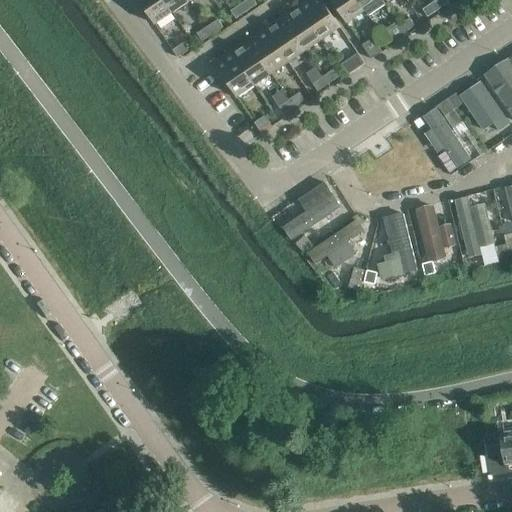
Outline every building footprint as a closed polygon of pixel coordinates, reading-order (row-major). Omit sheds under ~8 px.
[(173,13),(164,0),(138,0),(155,25),(173,13)] [(190,1),(189,0),(164,0),(173,13),(190,1)] [(257,5),(253,0),(247,0),(242,4),(247,12),(257,5)] [(341,28),(322,0),(308,0),(300,6),(323,39),(341,28)] [(365,11),(357,0),(331,0),(347,23),(365,11)] [(381,0),(357,0),(365,11),(381,0)] [(449,3),(446,0),(437,0),(433,3),(438,10),(449,3)] [(438,10),(433,3),(423,10),(428,17),(438,10)] [(247,12),(242,4),(231,11),(236,19),(247,12)] [(323,39),(300,6),(283,17),(286,21),(306,51),(323,39)] [(306,51),(286,21),(283,17),(266,29),(289,62),(306,51)] [(405,33),(415,26),(410,18),(400,25),(397,22),(387,29),(396,43),(407,36),(405,33)] [(223,28),(218,20),(208,27),(213,35),(223,28)] [(213,35),(208,27),(197,34),(202,42),(213,35)] [(289,62),(266,29),(249,40),(252,44),(272,74),(289,62)] [(382,52),(373,38),(362,46),(372,60),(382,52)] [(272,74),(252,44),(249,40),(232,51),(255,86),(272,74)] [(189,51),(184,43),(173,50),(178,58),(189,51)] [(255,86),(232,51),(214,63),(237,97),(255,86)] [(348,75),(365,64),(358,54),(341,65),(348,75)] [(511,117),(511,65),(508,60),(484,77),(511,117)] [(339,78),(334,70),(323,77),(328,85),(339,78)] [(328,85),(323,77),(313,84),(318,92),(328,85)] [(481,82),(460,97),(483,131),(494,124),(500,132),(510,125),(481,82)] [(305,100),(300,93),(290,100),(295,107),(305,100)] [(463,104),(457,94),(447,100),(454,110),(463,104)] [(295,107),(290,100),(279,107),(284,114),(295,107)] [(454,110),(447,100),(438,106),(445,116),(454,110)] [(458,170),(472,160),(436,109),(423,118),(431,130),(424,135),(438,155),(445,150),(458,170)] [(270,124),(265,116),(255,123),(260,131),(270,124)] [(292,241),(342,208),(325,182),(298,200),(306,213),(283,228),(292,241)] [(468,198),(455,201),(468,259),(482,256),(484,267),(499,264),(485,205),(470,208),(468,198)] [(418,272),(403,213),(383,218),(392,255),(384,257),(386,263),(377,265),(381,281),(418,272)] [(364,232),(357,221),(307,254),(315,266),(327,258),(336,271),(358,256),(349,243),(364,232)] [(313,244),(306,236),(297,244),(303,252),(313,244)] [(510,256),(507,244),(496,247),(499,259),(510,256)] [(436,274),(433,263),(423,265),(426,277),(436,274)] [(363,282),(367,271),(355,267),(350,288),(361,291),(363,282)] [(374,286),(378,274),(367,271),(363,282),(374,286)] [(511,431),(485,436),(489,457),(492,475),(511,471),(511,431)]
